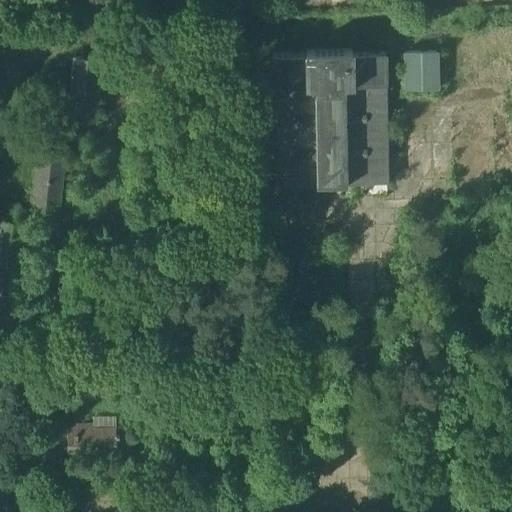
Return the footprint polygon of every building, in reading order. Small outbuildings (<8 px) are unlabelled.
[(352,49),(307,50),(307,53),(273,54),(275,184),(386,182),(384,52),(352,53),(352,49)] [(433,50),(401,51),(402,90),(434,90),(433,50)] [(64,53),(62,117),(95,118),(97,54),(64,53)] [(27,208),(52,209),(52,193),(62,194),(64,145),(29,144),(27,208)] [(0,330),(20,219),(0,215),(0,330)]
